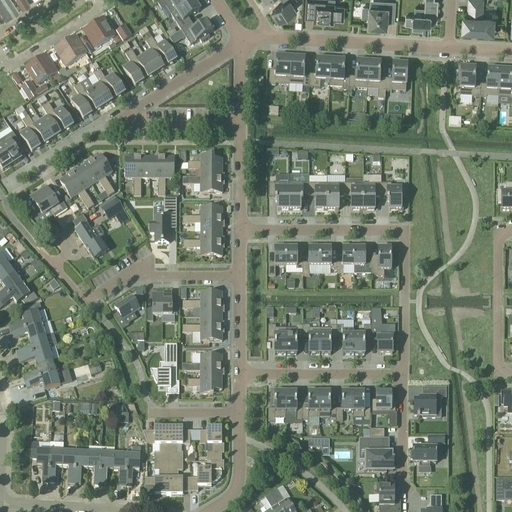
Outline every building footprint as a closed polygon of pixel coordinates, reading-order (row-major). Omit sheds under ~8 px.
[(0,0),(0,11),(4,18),(17,10),(11,0),(0,0)] [(175,0),(164,0),(162,2),(171,17),(194,2),(192,0),(176,0),(175,0)] [(297,0),(296,0),(281,0),(284,4),(272,11),(278,21),(284,18),(286,21),(294,15),(292,12),(296,10),(292,4),(297,0)] [(314,22),(332,23),(333,24),(333,23),(333,20),(342,21),(343,21),(343,20),(344,8),(344,7),(343,7),(334,7),(334,0),(305,0),(305,18),(305,19),(313,19),(313,21),(313,22),(314,22)] [(430,22),(437,22),(438,0),(432,0),(427,0),(426,16),(412,15),(412,17),(405,17),(405,26),(412,26),(411,28),(422,29),(422,31),(428,31),(428,29),(430,29),(430,22)] [(471,34),(482,34),(482,33),(492,33),(492,30),(494,30),(494,22),(493,22),(493,19),(478,18),(478,10),(482,10),(482,0),(468,0),(467,18),(463,18),(463,21),(461,21),(461,28),(463,28),(462,31),(472,32),(471,34)] [(200,12),(194,2),(171,17),(181,32),(192,25),(188,19),(200,12)] [(362,8),(362,18),(369,18),(368,27),(371,28),(370,30),(376,30),(376,28),(380,28),(381,27),(384,27),(384,28),(386,28),(386,22),(394,22),(395,2),(384,2),(384,8),(369,7),(369,8),(362,8)] [(92,27),(94,31),(86,36),(94,49),(115,37),(104,19),(92,27)] [(192,25),(181,32),(190,47),(199,41),(201,44),(203,43),(207,40),(209,39),(207,36),(213,32),(207,22),(195,30),(192,25)] [(124,28),(117,32),(123,43),(130,38),(124,28)] [(63,45),(65,49),(57,55),(65,68),(86,55),(75,38),(63,45)] [(150,51),(144,56),(155,74),(163,69),(162,67),(162,68),(154,55),(159,52),(156,47),(151,39),(145,43),(150,51)] [(162,68),(162,67),(164,66),(167,64),(168,66),(176,61),(164,42),(156,47),(159,52),(154,55),(162,68)] [(155,74),(144,56),(137,60),(131,52),(125,56),(130,64),(131,64),(133,68),(139,65),(147,77),(146,78),(147,79),(155,74)] [(34,64),(36,68),(28,73),(37,86),(57,73),(46,56),(34,64)] [(276,72),(269,71),(268,86),(275,86),(276,85),(289,86),(290,59),(276,58),(276,72)] [(304,60),(290,59),(289,86),(302,86),(302,88),(309,88),(309,76),(303,75),(304,60)] [(329,82),(330,61),(316,60),(315,76),(309,76),(309,88),(320,89),(320,81),(329,82)] [(329,82),(328,88),(342,89),(342,90),(349,91),(349,78),(343,77),(344,62),(330,61),(329,82)] [(355,78),(349,78),(349,91),(355,91),(355,90),(367,90),(368,63),(356,63),(355,78)] [(378,91),(378,93),(385,93),(386,80),(379,80),(380,64),(368,63),(367,90),(378,91)] [(131,64),(130,64),(123,69),(135,87),(143,82),(142,80),(145,79),(146,78),(147,77),(139,65),(133,68),(131,64)] [(392,80),(386,80),(385,93),(391,93),(392,92),(406,93),(406,79),(408,79),(408,80),(409,80),(410,64),(404,64),(404,65),(393,65),(392,80)] [(480,99),(480,86),(474,85),(475,70),(464,69),(464,67),(458,67),(457,83),(458,83),(458,82),(460,82),(459,97),(480,99)] [(74,69),(66,73),(69,77),(76,73),(74,69)] [(487,86),(480,86),(480,99),(486,99),(487,97),(498,98),(500,71),(488,70),(487,86)] [(498,98),(509,99),(509,100),(511,100),(511,87),(511,72),(500,71),(498,98)] [(99,84),(92,89),(104,107),(112,102),(111,100),(110,101),(102,88),(107,85),(105,80),(100,72),(93,76),(99,84)] [(110,101),(111,100),(112,99),(115,97),(116,99),(125,94),(113,75),(105,80),(107,85),(102,88),(110,101)] [(29,83),(26,86),(21,89),(30,102),(47,91),(44,87),(35,93),(29,83)] [(73,89),(79,97),(82,101),(87,98),(95,110),(96,112),(104,107),(92,89),(85,93),(80,85),(73,89)] [(93,112),(95,110),(87,98),(82,101),(79,97),(71,102),(83,120),(91,115),(90,113),(93,112)] [(40,122),(52,140),(60,135),(51,121),(56,118),(53,113),(48,105),(45,107),(42,109),(47,117),(40,122)] [(61,108),(53,113),(56,118),(51,121),(60,135),(59,133),(64,130),(65,132),(73,127),(61,108)] [(268,117),(278,118),(278,109),(268,108),(268,117)] [(385,123),(400,124),(401,116),(386,115),(385,123)] [(44,145),(52,140),(40,122),(33,126),(28,118),(25,120),(22,122),(27,130),(30,134),(35,131),(44,145)] [(449,120),(448,129),(460,130),(460,123),(455,123),(455,120),(449,120)] [(43,144),(44,145),(35,131),(30,134),(27,130),(19,135),(31,153),(40,148),(39,146),(43,144)] [(12,134),(0,141),(0,147),(12,166),(21,160),(14,148),(19,145),(12,134)] [(0,168),(2,172),(12,166),(0,147),(0,168)] [(103,190),(110,187),(105,179),(112,174),(105,164),(100,156),(93,161),(92,161),(99,171),(96,173),(99,177),(96,178),(99,182),(98,183),(103,190)] [(134,157),(134,159),(134,171),(137,171),(137,175),(140,175),(140,180),(149,180),(149,159),(144,159),(144,157),(134,157)] [(149,180),(158,180),(158,175),(161,175),(161,171),(164,171),(164,159),(165,157),(154,157),(154,159),(149,159),(149,180)] [(200,164),(192,164),(188,163),(188,171),(192,171),(200,171),(222,171),(222,161),(213,161),(213,157),(200,157),(200,164)] [(84,166),(80,169),(91,187),(98,183),(99,182),(96,178),(99,177),(96,173),(99,171),(92,161),(93,161),(92,159),(82,165),(83,165),(84,166)] [(133,189),(141,189),(140,180),(140,175),(137,175),(137,171),(134,171),(134,159),(125,159),(125,180),(133,180),(133,189)] [(173,159),(164,159),(164,171),(161,171),(161,175),(158,175),(158,180),(158,189),(165,189),(165,180),(174,180),(173,168),(173,159)] [(84,192),(91,187),(80,169),(75,172),(75,170),(74,170),(65,176),(66,176),(67,178),(67,177),(74,187),(76,186),(78,189),(81,188),(84,192)] [(200,171),(200,179),(205,179),(205,183),(210,183),(210,186),(222,186),(224,186),(224,175),(224,176),(222,176),(222,171),(200,171)] [(64,190),(71,200),(78,196),(83,204),(89,200),(84,192),(81,188),(78,189),(76,186),(74,187),(67,177),(67,178),(60,182),(64,190)] [(222,195),(222,186),(210,186),(210,183),(205,183),(205,179),(200,179),(191,179),(191,186),(200,186),(200,195),(213,195),(222,195)] [(289,185),(279,185),(268,185),(268,198),(275,198),(275,201),(277,203),(277,211),(289,211),(289,190),(289,185)] [(302,198),(309,198),(309,185),(289,185),(289,190),(289,211),(300,211),(300,203),(302,201),(302,198)] [(315,211),(327,211),(327,185),(309,185),(309,198),(315,198),(315,211)] [(338,198),(345,198),(345,185),(327,185),(327,211),(338,211),(338,198)] [(345,185),(345,198),(351,198),(351,211),(363,211),(363,190),(356,190),(355,185),(345,185)] [(374,211),(374,198),(381,198),(381,185),(363,185),(363,190),(363,211),(374,211)] [(381,185),(381,198),(387,198),(387,201),(389,203),(389,211),(403,211),(403,202),(401,202),(401,190),(392,190),(391,185),(381,185)] [(511,185),(506,185),(506,194),(497,194),(496,193),(496,204),(497,204),(501,204),(501,212),(511,211),(511,185)] [(61,212),(54,201),(46,188),(38,193),(50,212),(53,217),(61,212)] [(50,212),(38,193),(30,198),(39,211),(42,217),(50,212)] [(59,198),(54,201),(61,212),(66,209),(59,198)] [(108,222),(115,218),(123,212),(116,200),(100,210),(108,222)] [(150,235),(155,235),(155,245),(169,245),(169,231),(176,231),(176,200),(163,200),(163,220),(155,220),(155,225),(150,225),(150,235)] [(191,218),(191,225),(200,225),(205,225),(205,222),(210,222),(210,219),(222,219),(222,210),(213,209),(200,209),(200,218),(191,218)] [(37,220),(42,217),(39,211),(34,214),(37,220)] [(205,225),(200,225),(200,234),(222,234),(222,229),(223,229),(224,229),(224,218),(222,219),(210,219),(210,222),(205,222),(205,225)] [(108,253),(100,240),(103,238),(102,236),(103,235),(100,229),(97,229),(97,227),(90,231),(85,225),(75,231),(94,262),(108,253)] [(222,239),(222,234),(200,234),(200,242),(200,243),(205,243),(205,246),(210,246),(210,249),(222,249),(223,249),(224,249),(224,238),(223,238),(223,239),(222,239)] [(9,237),(6,240),(11,245),(14,243),(15,241),(11,236),(9,237)] [(222,258),(222,249),(210,249),(210,246),(205,246),(205,243),(200,243),(200,242),(191,242),(191,250),(200,250),(200,258),(213,258),(222,258)] [(286,267),(286,249),(275,249),(274,264),(268,264),(268,277),(275,277),(275,267),(286,267)] [(296,270),(302,270),(302,264),(296,264),(296,249),(286,249),(286,267),(296,267),(296,270)] [(302,264),(302,270),(302,277),(309,277),(309,267),(319,267),(320,249),(309,249),(309,264),(302,264)] [(331,249),(320,249),(319,267),(330,267),(330,270),(336,270),(337,264),(330,264),(331,249)] [(343,264),(337,264),(336,270),(343,270),(343,267),(353,267),(354,249),(343,249),(343,264)] [(364,270),(370,270),(371,264),(365,264),(365,249),(354,249),(353,267),(364,267),(364,270)] [(1,253),(7,263),(12,260),(6,250),(1,253)] [(371,264),(370,270),(370,277),(384,278),(384,272),(391,272),(391,265),(393,265),(393,257),(391,257),(391,250),(378,250),(378,264),(371,264)] [(7,265),(0,270),(0,283),(1,285),(15,276),(7,265)] [(15,276),(1,285),(5,291),(0,294),(0,302),(22,286),(15,276)] [(22,286),(0,302),(0,310),(13,301),(16,306),(30,297),(22,286)] [(200,303),(191,303),(191,310),(200,310),(205,310),(205,307),(209,307),(209,304),(222,303),(222,295),(212,295),(200,294),(200,303)] [(153,295),(153,310),(153,317),(162,317),(162,295),(153,295)] [(171,310),(171,295),(162,295),(162,317),(171,317),(171,310)] [(122,304),(122,303),(114,308),(118,314),(113,318),(122,331),(128,327),(124,320),(139,311),(138,310),(143,310),(143,298),(135,298),(132,300),(131,298),(126,302),(122,304)] [(200,310),(200,319),(222,319),(222,314),(223,314),(224,314),(224,303),(223,303),(222,303),(209,304),(209,307),(205,307),(205,310),(200,310)] [(8,328),(10,335),(41,325),(38,313),(41,312),(39,304),(26,311),(27,316),(22,317),(24,324),(8,328)] [(371,312),(371,326),(371,340),(371,341),(377,341),(377,355),(392,355),(392,346),(394,346),(394,334),(385,335),(385,331),(381,331),(379,312),(371,312)] [(222,324),(222,319),(200,319),(200,327),(205,327),(205,331),(209,331),(209,334),(222,334),(223,334),(224,334),(224,323),(223,323),(222,324)] [(41,325),(10,335),(12,341),(27,336),(29,342),(45,337),(41,325)] [(285,356),(285,336),(286,336),(286,330),(275,330),(275,326),(268,326),(268,339),(274,339),(274,356),(275,356),(285,355),(285,356)] [(286,355),(295,355),(295,356),(296,356),(296,339),(302,339),(303,326),(296,326),(296,336),(286,336),(285,336),(285,356),(286,356),(286,355)] [(319,356),(319,330),(309,330),(309,326),(303,326),(302,339),(308,339),(308,356),(309,356),(309,355),(319,355),(319,356)] [(330,339),(336,339),(336,326),(329,326),(330,330),(319,330),(319,356),(320,355),(329,355),(329,356),(330,356),(330,339)] [(342,340),(342,356),(343,356),(343,355),(353,355),(353,356),(353,335),(353,330),(343,330),(343,326),(336,326),(336,339),(342,340)] [(354,336),(353,335),(353,356),(354,355),(363,356),(364,356),(364,340),(371,340),(371,326),(364,326),(363,336),(354,336)] [(205,327),(200,327),(191,327),(191,334),(200,334),(200,343),(212,343),(221,343),(222,334),(209,334),(209,331),(205,331),(205,327)] [(15,353),(17,359),(49,350),(45,337),(29,342),(31,348),(15,353)] [(151,373),(156,384),(156,390),(166,390),(177,390),(176,383),(176,346),(164,346),(164,353),(166,353),(166,373),(151,373)] [(49,350),(17,359),(19,365),(35,361),(37,367),(52,362),(49,350)] [(200,366),(191,366),(191,373),(200,373),(205,373),(205,370),(209,370),(209,366),(221,366),(221,358),(212,358),(200,357),(200,366)] [(23,377),(25,384),(56,374),(52,362),(37,367),(38,373),(23,377)] [(200,373),(200,381),(221,382),(221,377),(223,377),(224,377),(224,366),(223,366),(221,366),(209,366),(209,370),(205,370),(205,373),(200,373)] [(60,386),(56,374),(25,384),(27,390),(42,385),(44,391),(60,386)] [(192,381),(192,389),(200,389),(200,395),(213,395),(213,391),(221,391),(221,382),(200,381),(192,381)] [(445,399),(445,390),(423,390),(423,398),(419,398),(419,401),(414,401),(414,417),(417,417),(417,418),(418,418),(419,418),(419,417),(423,417),(423,419),(435,419),(435,408),(440,408),(440,399),(445,399)] [(376,402),(372,402),(372,413),(395,413),(395,402),(391,402),(391,394),(382,394),(382,392),(379,392),(379,394),(376,394),(376,402)] [(275,393),(274,393),(274,409),(268,409),(268,422),(275,422),(275,419),(285,419),(285,414),(285,393),(275,393)] [(286,393),(285,393),(285,414),(285,413),(295,413),(295,422),(302,422),(302,409),(296,409),(296,393),(295,393),(286,393)] [(309,419),(319,419),(319,393),(318,393),(309,393),(308,393),(308,409),(302,409),(302,422),(309,422),(309,419)] [(330,409),(330,393),(329,393),(319,393),(319,419),(329,419),(329,423),(336,423),(336,409),(330,409)] [(342,409),(336,409),(336,423),(342,423),(342,413),(352,413),(352,414),(353,414),(353,393),(352,393),(352,394),(342,394),(342,393),(342,409)] [(364,409),(364,393),(363,394),(353,394),(353,393),(353,414),(352,419),(363,419),(363,423),(370,423),(370,409),(364,409)] [(511,396),(511,394),(501,394),(501,405),(503,405),(503,411),(507,411),(507,414),(511,414),(511,396)] [(78,404),(78,416),(97,416),(98,404),(78,404)] [(154,433),(143,433),(146,444),(146,446),(159,446),(159,454),(154,454),(154,463),(168,463),(168,429),(154,429),(154,433)] [(168,463),(182,463),(182,454),(178,454),(178,446),(190,446),(190,433),(182,433),(182,429),(168,429),(168,463)] [(207,463),(224,463),(221,462),(221,455),(224,455),(224,445),(221,445),(221,429),(207,429),(207,433),(199,433),(200,433),(200,446),(204,446),(204,454),(207,454),(207,463)] [(384,431),(370,431),(370,439),(384,439),(384,431)] [(419,469),(429,469),(429,465),(436,465),(435,449),(435,446),(444,446),(444,438),(443,438),(443,437),(429,437),(429,438),(428,438),(428,446),(429,446),(429,449),(427,449),(421,449),(413,449),(413,453),(410,453),(410,461),(413,461),(413,465),(419,465),(419,469)] [(374,472),(374,474),(385,474),(385,472),(393,472),(393,461),(391,461),(391,455),(383,455),(383,441),(366,441),(366,461),(364,461),(364,472),(374,472)] [(42,484),(48,485),(50,444),(31,443),(30,460),(36,461),(36,468),(43,468),(42,484)] [(56,469),(62,469),(63,453),(63,445),(50,444),(48,485),(55,485),(56,469)] [(67,486),(74,486),(76,453),(63,453),(62,469),(68,469),(67,486)] [(88,454),(76,453),(74,486),(80,486),(81,470),(87,470),(88,454)] [(93,487),(99,487),(101,455),(88,454),(87,470),(94,471),(93,487)] [(101,455),(99,487),(106,487),(107,471),(113,472),(114,455),(101,455)] [(119,488),(125,488),(127,456),(114,455),(113,472),(120,472),(119,488)] [(140,456),(127,456),(125,488),(132,489),(133,472),(139,473),(140,456)] [(168,463),(154,463),(154,472),(159,472),(159,480),(145,480),(144,487),(154,487),(154,497),(168,497),(168,463)] [(168,463),(168,497),(182,497),(182,493),(190,493),(190,480),(178,480),(178,472),(183,472),(182,463),(168,463)] [(221,478),(221,475),(221,472),(224,472),(224,463),(207,463),(210,463),(210,470),(197,470),(197,480),(190,480),(190,493),(198,493),(198,488),(211,488),(211,484),(212,484),(216,483),(219,481),(221,478)] [(511,481),(496,482),(496,492),(504,493),(504,504),(511,503),(511,481)] [(378,511),(400,511),(400,501),(394,501),(394,488),(385,488),(385,486),(376,486),(376,496),(379,496),(378,511)] [(269,495),(279,511),(293,511),(287,501),(284,502),(277,491),(269,495)] [(279,511),(269,495),(264,498),(272,510),(268,511),(279,511)] [(429,505),(441,505),(441,497),(429,497),(429,505)]
